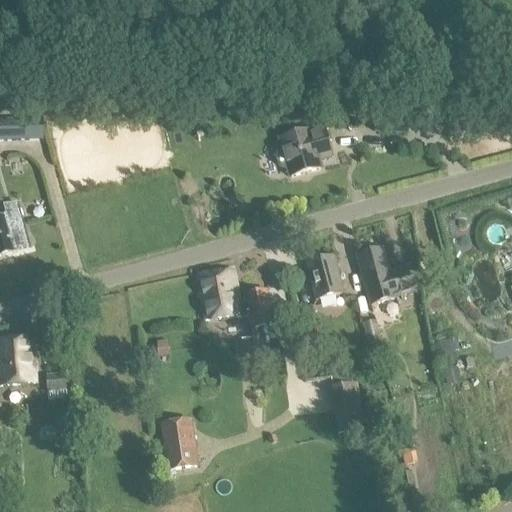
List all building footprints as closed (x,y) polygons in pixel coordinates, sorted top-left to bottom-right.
[(378,110),(377,134),(409,136),(410,112),(378,110)] [(29,121),(0,121),(0,146),(31,145),(29,121)] [(281,170),(285,171),(289,171),(292,180),(321,172),(318,163),(333,159),(326,134),(312,138),(310,134),(281,142),(284,151),(280,153),(278,156),(276,160),(278,167),(281,170)] [(18,206),(6,210),(4,202),(0,202),(0,259),(18,255),(18,254),(30,250),(18,206)] [(415,268),(390,275),(383,251),(358,258),(371,306),(422,292),(415,268)] [(335,259),(308,266),(317,303),(344,296),(335,259)] [(234,272),(198,278),(206,323),(250,316),(246,300),(240,301),(234,272)] [(250,316),(253,329),(274,325),(267,291),(245,295),(246,300),(250,316)] [(312,309),(299,312),(302,327),(315,324),(312,309)] [(378,323),(364,325),(366,338),(380,335),(378,323)] [(33,340),(0,342),(0,388),(36,386),(33,340)] [(159,359),(171,359),(170,344),(158,345),(159,359)] [(68,375),(46,378),(48,395),(71,393),(68,375)] [(395,424),(393,411),(375,413),(377,427),(395,424)] [(168,475),(201,470),(194,423),(161,428),(168,475)] [(415,443),(402,446),(407,469),(419,467),(415,443)]
